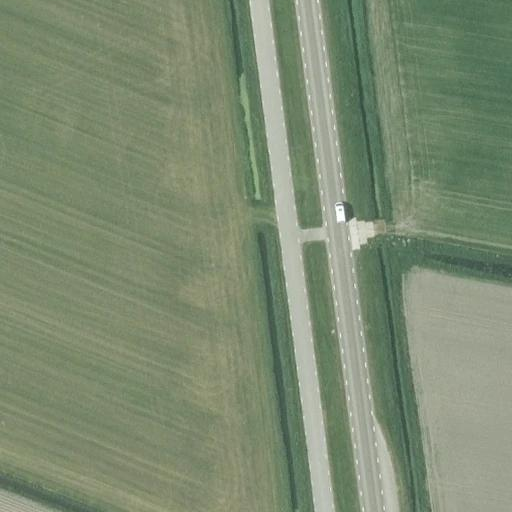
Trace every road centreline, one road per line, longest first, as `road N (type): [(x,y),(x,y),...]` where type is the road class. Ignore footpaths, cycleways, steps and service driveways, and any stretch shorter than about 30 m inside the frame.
road 1 (primary): [(373,511),(305,0)]
road 2 (unclassified): [(324,511),(259,0)]
